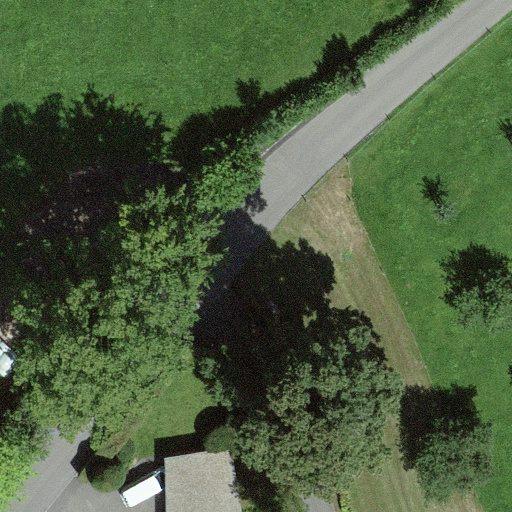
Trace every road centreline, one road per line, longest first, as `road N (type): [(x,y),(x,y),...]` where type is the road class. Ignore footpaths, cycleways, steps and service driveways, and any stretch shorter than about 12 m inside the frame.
road 1 (residential): [(264,190),(204,287),(18,511)]
road 2 (unclassified): [(490,0),(264,190)]
road 3 (track): [(264,190),(165,186),(46,281)]
